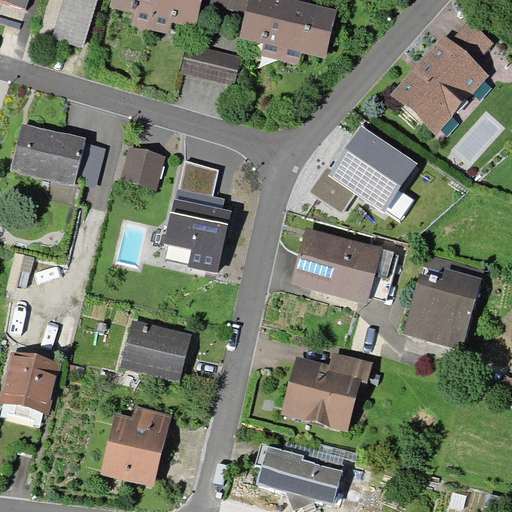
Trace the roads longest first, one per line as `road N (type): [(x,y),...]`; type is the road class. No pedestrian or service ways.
road 1 (residential): [(198,511),(289,159)]
road 2 (residential): [(0,66),(289,159)]
road 3 (residential): [(289,159),(427,0)]
